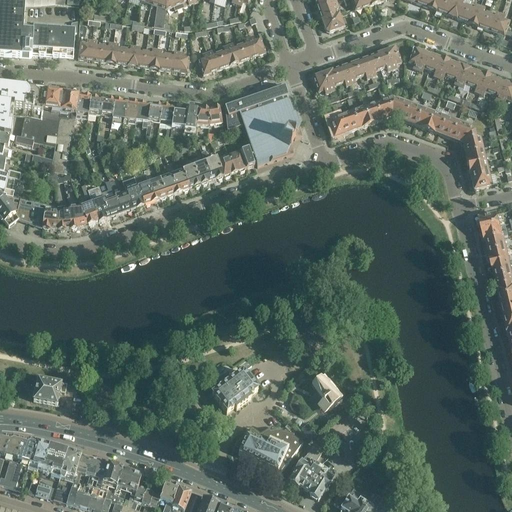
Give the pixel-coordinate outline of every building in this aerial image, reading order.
[(153,0),(151,7),(157,9),(154,29),(164,30),(164,28),(164,26),(166,12),(167,0),(153,0)] [(167,0),(166,12),(173,9),(175,13),(184,10),(179,0),(167,0)] [(191,0),(179,0),(184,10),(194,6),(191,0)] [(238,0),(236,7),(241,8),(243,5),(246,6),(246,5),(248,6),(250,0),(238,0)] [(331,0),(316,0),(314,1),(318,11),(337,4),(335,0),(333,1),(333,0),(332,1),(331,0)] [(350,0),(355,13),(365,9),(361,0),(350,0)] [(361,0),(365,9),(376,5),(374,0),(361,0)] [(424,0),(421,7),(432,11),(436,0),(424,0)] [(436,0),(432,11),(442,15),(448,0),(436,0)] [(448,0),(442,15),(453,19),(460,0),(459,0),(453,0),(453,2),(448,0)] [(460,0),(453,19),(463,23),(469,7),(471,3),(465,1),(464,2),(460,0)] [(337,4),(318,11),(322,23),(337,17),(335,11),(339,9),(337,4)] [(0,58),(22,60),(30,61),(32,58),(73,61),(75,35),(62,34),(63,32),(32,32),(32,34),(26,33),(26,22),(24,22),(25,8),(23,7),(2,6),(0,6),(0,58)] [(469,7),(463,23),(474,27),(481,8),(475,6),(474,9),(469,7)] [(481,8),(474,27),(483,31),(489,15),(485,13),(486,10),(481,8)] [(489,15),(483,31),(494,35),(502,16),(496,13),(494,17),(489,15)] [(322,23),(323,24),(326,33),(329,35),(344,29),(343,25),(351,22),(348,15),(340,17),(338,18),(337,17),(322,23)] [(502,16),(494,35),(504,38),(510,23),(508,22),(505,21),(506,18),(502,16)] [(253,38),(249,39),(256,58),(266,55),(260,40),(257,41),(257,40),(255,41),(253,38)] [(245,45),(241,46),(246,62),(256,58),(249,39),(244,41),(245,45)] [(78,61),(79,61),(89,62),(92,42),(87,41),(86,45),(84,45),(83,45),(81,45),(78,61)] [(92,42),(89,62),(101,64),(103,48),(97,47),(98,43),(92,42)] [(103,48),(101,64),(111,65),(114,45),(109,44),(108,48),(103,48)] [(114,45),(111,65),(123,67),(125,50),(119,50),(119,46),(114,45)] [(232,45),(228,47),(235,66),(246,62),(241,46),(234,49),(232,45)] [(125,50),(123,67),(133,68),(136,48),(130,47),(130,51),(125,50)] [(224,52),(220,54),(225,70),(235,66),(228,47),(223,49),(224,52)] [(136,48),(133,68),(144,70),(147,53),(141,53),(141,49),(136,48)] [(396,49),(386,53),(393,72),(397,70),(396,67),(400,65),(401,64),(396,49)] [(147,53),(144,70),(155,71),(158,51),(152,50),(152,54),(147,53)] [(410,66),(413,67),(412,71),(417,73),(425,54),(414,50),(408,65),(410,66)] [(158,51),(155,71),(166,73),(169,56),(162,56),(163,51),(158,51)] [(169,56),(166,73),(177,74),(180,54),(174,53),(174,57),(169,56)] [(212,53),(208,54),(214,73),(225,70),(220,54),(213,56),(212,53)] [(393,72),(386,53),(375,56),(381,72),(386,70),(387,74),(393,72)] [(180,54),(177,74),(188,76),(190,60),(187,59),(188,59),(184,58),(184,55),(180,54)] [(203,60),(200,61),(198,62),(203,77),(214,73),(208,54),(202,56),(203,60)] [(425,54),(417,73),(422,74),(424,71),(429,73),(435,57),(425,54)] [(375,56),(365,60),(372,79),(376,78),(377,80),(383,78),(381,72),(375,56)] [(435,57),(429,73),(434,75),(433,78),(438,80),(445,61),(435,57)] [(365,60),(354,64),(360,79),(365,78),(366,81),(372,79),(365,60)] [(445,61),(438,80),(443,82),(444,78),(450,81),(456,65),(445,61)] [(354,64),(344,68),(351,87),(356,85),(354,81),(360,79),(354,64)] [(456,65),(450,81),(455,82),(453,86),(458,88),(466,69),(456,65)] [(351,87),(344,68),(334,71),(339,87),(344,85),(346,89),(351,87)] [(466,69),(458,88),(463,90),(465,86),(470,88),(476,73),(466,69)] [(334,71),(323,75),(330,94),(335,92),(334,89),(339,87),(334,71)] [(476,73),(470,88),(475,90),(474,94),(479,96),(486,77),(476,73)] [(318,94),(320,94),(324,93),(325,96),(330,94),(323,75),(313,79),(318,94)] [(486,77),(479,96),(484,98),(485,94),(491,96),(497,81),(486,77)] [(500,104),(507,85),(497,81),(491,96),(496,98),(494,101),(500,104)] [(511,86),(507,85),(500,104),(504,105),(506,102),(510,103),(511,103),(511,102),(511,86)] [(0,137),(4,138),(17,141),(20,141),(25,119),(42,122),(43,111),(45,93),(43,93),(20,90),(18,90),(16,90),(16,91),(8,90),(8,89),(0,87),(0,137)] [(286,89),(225,110),(227,116),(228,120),(289,99),(286,89)] [(45,93),(43,111),(42,122),(25,119),(20,141),(34,145),(55,150),(61,114),(60,114),(64,95),(45,93)] [(64,95),(60,114),(61,114),(55,150),(53,162),(51,173),(50,174),(60,175),(66,176),(67,176),(76,120),(76,116),(77,116),(77,115),(80,97),(64,95)] [(80,97),(77,115),(77,116),(76,116),(76,120),(88,121),(88,120),(88,116),(91,98),(90,98),(89,98),(89,96),(82,96),(82,97),(80,97)] [(91,98),(88,116),(88,120),(95,121),(96,120),(100,120),(100,118),(100,116),(102,100),(95,99),(94,97),(92,97),(91,98)] [(102,100),(100,116),(100,118),(112,119),(112,118),(114,101),(111,101),(110,99),(108,99),(106,100),(102,100)] [(289,99),(228,120),(227,116),(225,117),(228,135),(243,129),(251,150),(240,154),(246,171),(255,168),(255,167),(256,166),(257,169),(286,159),(287,159),(293,157),(291,149),(289,148),(293,140),(295,141),(302,139),(300,132),(300,131),(290,102),(289,99)] [(112,118),(112,119),(111,122),(123,124),(124,119),(126,103),(119,102),(118,100),(116,100),(114,101),(112,118)] [(397,102),(392,119),(405,124),(412,106),(397,100),(397,102)] [(386,101),(374,105),(380,123),(392,119),(397,102),(393,101),(387,103),(386,101)] [(124,119),(123,124),(123,127),(128,127),(128,125),(135,126),(136,122),(136,121),(138,104),(135,104),(134,102),(132,102),(130,103),(126,103),(124,119)] [(138,104),(136,121),(136,122),(143,123),(142,130),(147,130),(148,122),(150,105),(143,105),(142,103),(139,103),(138,104)] [(150,105),(148,122),(146,137),(150,138),(152,125),(159,126),(159,123),(162,107),(159,106),(158,105),(155,105),(154,106),(150,105)] [(374,105),(363,109),(369,127),(380,123),(374,105)] [(159,123),(159,126),(159,129),(167,130),(165,140),(169,141),(172,125),(175,108),(167,107),(166,106),(163,106),(162,107),(159,123)] [(412,106),(405,124),(416,128),(423,110),(412,106)] [(175,108),(172,125),(169,141),(169,144),(174,145),(174,139),(175,139),(176,130),(184,131),(188,110),(184,109),(183,108),(180,108),(179,109),(175,108)] [(210,113),(209,129),(223,127),(220,110),(219,110),(218,109),(215,110),(214,112),(210,112),(210,113)] [(363,109),(351,114),(357,131),(369,127),(363,109)] [(188,110),(184,131),(184,134),(195,136),(195,133),(195,132),(196,128),(198,111),(188,110)] [(198,111),(196,128),(209,129),(210,113),(210,112),(209,112),(207,112),(205,110),(202,110),(201,111),(198,111)] [(423,110),(416,128),(428,132),(435,114),(423,110)] [(351,114),(339,118),(346,136),(357,131),(351,114)] [(435,114),(428,132),(439,136),(446,119),(435,114)] [(339,118),(330,121),(330,122),(328,123),(335,140),(346,136),(339,118)] [(446,119),(439,136),(451,141),(458,123),(446,119)] [(458,123),(451,141),(462,145),(475,134),(470,132),(471,128),(458,123)] [(494,133),(490,134),(488,134),(490,143),(496,142),(494,133)] [(475,134),(462,145),(465,158),(484,153),(481,140),(477,141),(475,134)] [(0,149),(4,150),(12,152),(14,145),(16,146),(15,147),(32,151),(38,152),(39,146),(34,145),(20,141),(17,141),(10,139),(4,138),(0,137),(0,149)] [(121,141),(109,139),(108,147),(113,148),(120,148),(121,141)] [(182,148),(181,156),(192,152),(193,147),(182,148)] [(0,149),(0,161),(6,162),(6,160),(11,161),(12,152),(4,150),(0,149)] [(201,152),(201,154),(204,160),(213,183),(217,181),(219,182),(222,181),(223,180),(223,179),(216,159),(215,157),(209,158),(208,157),(205,150),(201,152)] [(484,153),(465,158),(468,170),(487,165),(484,153)] [(240,154),(228,158),(235,175),(239,173),(241,175),(245,173),(245,171),(246,171),(240,154)] [(24,166),(51,173),(53,162),(26,155),(24,166)] [(230,177),(235,175),(228,158),(227,155),(216,159),(223,179),(224,179),(226,180),(230,179),(230,177)] [(204,160),(192,164),(201,187),(202,187),(204,188),(207,187),(207,185),(213,183),(204,160)] [(199,188),(201,187),(192,164),(186,166),(185,161),(179,163),(181,169),(189,191),(194,190),(195,191),(198,190),(199,188)] [(487,165),(468,170),(471,181),(490,176),(487,165)] [(170,173),(179,195),(182,194),(184,195),(187,194),(187,192),(189,191),(181,169),(170,173)] [(150,171),(144,173),(155,204),(159,202),(161,203),(164,202),(165,200),(167,200),(159,177),(152,179),(152,177),(150,171)] [(0,193),(4,194),(4,197),(13,199),(16,200),(18,195),(14,194),(11,193),(12,188),(13,188),(14,182),(25,184),(27,176),(9,172),(8,177),(4,176),(0,175),(0,193)] [(107,173),(102,175),(108,193),(113,191),(109,181),(107,173)] [(137,187),(137,189),(137,190),(144,208),(146,209),(149,208),(150,206),(155,204),(144,173),(140,175),(143,183),(136,186),(137,187)] [(170,173),(159,177),(167,200),(169,201),(172,200),(172,198),(179,195),(170,173)] [(60,175),(50,174),(49,180),(50,180),(50,184),(57,185),(56,180),(60,180),(60,175)] [(490,176),(471,181),(474,192),(492,188),(491,184),(490,176)] [(114,179),(109,181),(113,191),(118,189),(114,179)] [(84,184),(79,186),(84,200),(89,198),(84,184)] [(127,194),(128,197),(133,212),(138,210),(140,211),(142,210),(143,208),(144,208),(137,190),(137,187),(126,191),(127,194)] [(114,195),(116,201),(122,216),(127,214),(129,215),(131,214),(132,212),(133,212),(128,197),(126,191),(114,195)] [(0,220),(1,221),(4,224),(5,223),(9,229),(19,222),(34,227),(41,230),(46,209),(46,207),(20,201),(13,199),(4,197),(2,196),(1,196),(0,195),(0,220)] [(103,200),(105,205),(111,220),(112,220),(114,221),(116,220),(117,218),(122,216),(116,201),(114,195),(103,200)] [(103,200),(92,203),(99,224),(101,223),(102,224),(104,223),(105,222),(107,222),(111,220),(105,205),(103,200)] [(80,206),(81,207),(88,227),(89,227),(91,228),(94,227),(94,225),(99,224),(92,203),(91,202),(80,206)] [(76,209),(69,210),(71,231),(72,231),(73,232),(76,231),(77,230),(78,230),(88,227),(81,207),(76,209)] [(46,209),(41,230),(42,231),(44,231),(45,232),(48,232),(49,231),(58,232),(57,211),(46,209)] [(65,210),(57,211),(58,232),(60,232),(61,233),(64,233),(65,231),(67,231),(71,231),(69,210),(65,210)] [(479,220),(482,232),(500,227),(498,217),(497,218),(497,216),(479,220)] [(500,227),(482,232),(485,244),(486,244),(505,240),(504,239),(503,239),(500,227)] [(505,240),(486,244),(489,255),(507,251),(505,240)] [(507,251),(489,255),(492,267),(510,263),(507,251)] [(511,270),(510,263),(492,267),(495,279),(511,274),(511,270)] [(511,274),(495,279),(497,290),(511,286),(511,274)] [(511,286),(497,290),(500,302),(511,299),(511,286)] [(511,299),(500,302),(503,314),(511,312),(511,299)] [(511,312),(503,314),(505,325),(511,323),(511,312)] [(213,395),(212,396),(226,416),(235,410),(236,412),(251,402),(249,400),(257,393),(243,373),(247,370),(251,367),(248,362),(237,370),(239,372),(232,377),(228,372),(216,382),(219,386),(220,387),(221,387),(222,388),(220,389),(220,390),(213,395)] [(324,378),(316,384),(315,384),(317,386),(315,392),(312,398),(322,402),(323,402),(329,411),(342,402),(324,378)] [(62,386),(38,382),(34,403),(57,408),(60,395),(66,396),(67,387),(62,386)] [(309,423),(299,431),(308,442),(317,435),(309,423)] [(280,475),(302,447),(293,439),(293,438),(282,435),(282,432),(270,434),(269,432),(261,437),(261,439),(258,438),(258,436),(251,431),(247,439),(246,438),(238,457),(277,475),(278,474),(280,475)] [(0,473),(4,462),(4,460),(10,440),(9,441),(0,437),(0,473)] [(10,440),(4,460),(4,462),(10,463),(5,481),(2,480),(0,486),(0,487),(9,490),(11,483),(17,461),(23,442),(13,439),(10,440)] [(23,442),(17,461),(11,483),(17,485),(22,467),(28,469),(29,466),(29,465),(30,465),(36,445),(35,445),(35,444),(33,443),(29,443),(27,443),(23,442)] [(29,465),(29,466),(38,468),(37,472),(42,473),(43,470),(49,448),(48,448),(49,447),(35,444),(35,445),(36,445),(30,465),(29,465)] [(43,470),(42,473),(42,474),(51,476),(51,478),(59,480),(61,475),(68,454),(49,448),(43,470)] [(312,448),(303,464),(290,484),(299,490),(300,489),(305,492),(320,469),(319,469),(327,455),(316,448),(312,448)] [(68,454),(61,475),(59,480),(72,484),(73,479),(75,479),(76,475),(81,458),(82,458),(82,457),(69,453),(69,454),(68,454)] [(76,475),(75,479),(73,484),(78,485),(81,476),(85,477),(90,460),(82,457),(82,458),(81,458),(76,475)] [(90,460),(85,477),(90,479),(87,488),(91,489),(92,487),(93,483),(94,480),(99,463),(90,460)] [(99,463),(94,480),(93,483),(97,484),(96,489),(92,487),(91,489),(100,492),(101,490),(103,482),(108,465),(99,463)] [(108,465),(103,482),(101,490),(107,492),(108,489),(116,492),(117,488),(123,470),(108,465)] [(320,469),(305,492),(311,496),(310,497),(319,502),(331,482),(333,479),(334,477),(338,476),(338,474),(330,469),(327,473),(320,469)] [(123,470),(117,488),(116,492),(114,497),(109,511),(112,511),(117,499),(118,499),(120,493),(121,492),(126,494),(127,492),(133,473),(123,470)] [(133,473),(127,492),(126,494),(132,495),(131,497),(135,498),(136,495),(138,489),(142,477),(133,473)] [(17,485),(11,483),(9,490),(16,492),(17,485)] [(36,497),(52,502),(56,489),(39,484),(36,497)] [(162,497),(160,503),(159,506),(165,509),(163,511),(170,511),(172,508),(179,490),(166,484),(162,497)] [(38,487),(31,485),(28,495),(35,498),(38,487)] [(52,503),(58,505),(66,507),(71,492),(63,489),(63,488),(60,488),(59,490),(58,490),(56,495),(55,495),(52,503)] [(86,490),(80,511),(82,511),(86,511),(91,498),(87,497),(89,489),(87,488),(86,490)] [(134,501),(134,502),(133,504),(141,507),(141,505),(146,491),(138,489),(136,495),(135,498),(134,501)] [(78,494),(73,509),(80,511),(86,490),(84,490),(82,495),(78,494)] [(98,500),(94,511),(101,511),(107,495),(107,492),(101,490),(100,492),(100,493),(103,493),(100,501),(98,500)] [(172,508),(172,510),(170,511),(185,511),(192,495),(179,490),(172,508)] [(146,491),(141,505),(141,507),(148,509),(150,506),(154,494),(146,491)] [(364,511),(369,507),(368,507),(373,502),(370,500),(365,505),(361,502),(363,499),(353,492),(350,496),(343,491),(334,505),(342,510),(341,511),(364,511)] [(71,492),(66,507),(73,509),(78,494),(71,492)] [(154,494),(150,506),(149,507),(148,509),(157,511),(157,510),(160,503),(162,497),(154,494)] [(91,498),(86,511),(94,511),(98,500),(99,495),(97,495),(95,499),(91,498)] [(107,495),(101,511),(109,511),(114,497),(107,495)] [(198,511),(203,500),(192,495),(185,511),(198,511)] [(378,497),(373,502),(376,506),(381,501),(378,497)] [(117,499),(112,511),(122,511),(123,510),(122,500),(118,499),(117,499)] [(198,511),(219,511),(221,508),(221,507),(203,500),(198,511)] [(123,510),(122,511),(130,511),(133,505),(130,503),(127,511),(123,510)]
